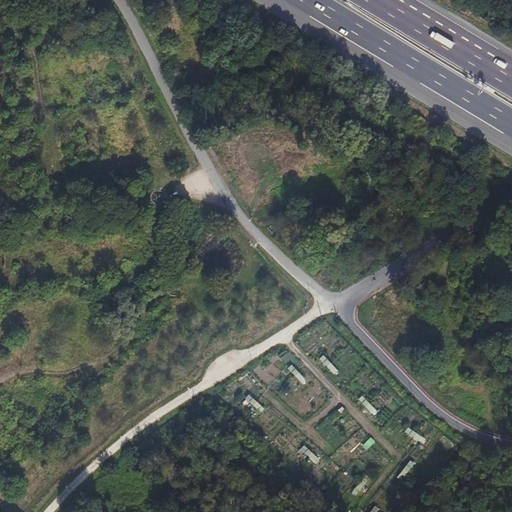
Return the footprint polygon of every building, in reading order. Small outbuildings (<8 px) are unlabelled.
[(319,358),(335,372),(339,368),(323,354),(319,358)] [(301,383),(306,379),(297,367),(292,370),(301,383)] [(315,384),(310,390),(317,395),(321,389),(315,384)] [(338,417),(346,410),(342,405),(334,413),(338,417)] [(409,426),(405,431),(422,443),(426,438),(409,426)] [(411,460),(397,475),(401,479),(415,464),(411,460)]
